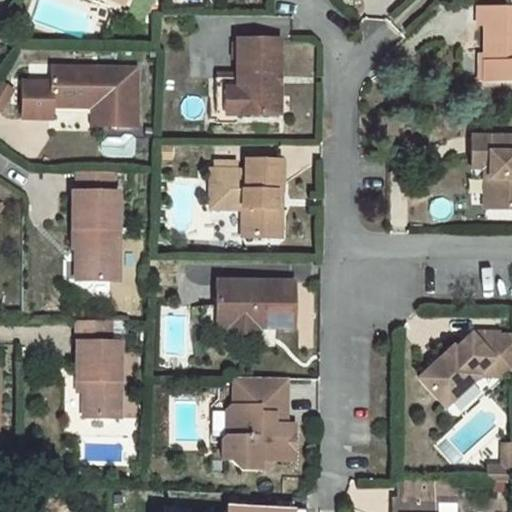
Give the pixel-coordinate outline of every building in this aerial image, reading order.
[(511,8),(477,8),(477,26),(484,26),(484,56),(484,83),(511,82),(511,8)] [(280,40),(237,41),(237,78),(216,79),(216,121),(237,121),(237,116),(280,115),(280,84),(275,84),(275,76),(280,76),(280,40)] [(50,84),(22,84),(21,119),(53,120),(52,106),(51,97),(93,98),(93,107),(93,127),(135,128),(136,70),(51,69),(50,84)] [(93,98),(51,97),(52,106),(93,107),(93,98)] [(511,137),(471,137),(471,164),(488,164),(488,210),(511,210),(511,137)] [(235,162),(215,162),(215,169),(210,170),(210,208),(242,209),(241,238),(265,239),(265,228),(281,229),(281,211),(275,211),(275,193),(281,193),(282,161),(246,160),(245,171),(235,170),(235,162)] [(113,173),(78,172),(78,192),(73,192),(72,252),(79,252),(79,285),(118,285),(119,193),(113,193),(113,173)] [(281,229),(265,228),(265,239),(281,239),(281,229)] [(294,283),(216,283),(216,323),(236,323),(236,328),(258,329),(294,328),(294,283)] [(110,322),(77,322),(76,382),(83,382),(82,395),(82,419),(120,420),(121,344),(109,343),(110,322)] [(236,323),(216,323),(216,328),(229,328),(228,334),(258,334),(258,329),(236,328),(236,323)] [(430,369),(418,380),(444,408),(478,377),(511,376),(511,336),(471,336),(454,350),(453,349),(441,360),(430,369)] [(441,360),(437,355),(427,364),(430,369),(441,360)] [(286,381),(233,380),(233,408),(230,408),(226,413),(226,439),(222,443),(222,461),(231,461),(240,471),(267,471),(266,461),(294,462),(294,425),(286,425),(274,425),(274,416),(286,416),(286,381)] [(226,434),(225,411),(212,411),(212,434),(226,434)] [(286,425),(286,416),(274,416),(274,425),(286,425)] [(511,482),(511,445),(503,446),(503,468),(497,468),(497,482),(511,482)] [(126,479),(126,468),(117,468),(117,479),(126,479)] [(497,482),(497,468),(489,468),(489,482),(497,482)] [(435,511),(435,501),(456,501),(456,482),(397,482),(397,501),(392,501),(392,511),(435,511)]
